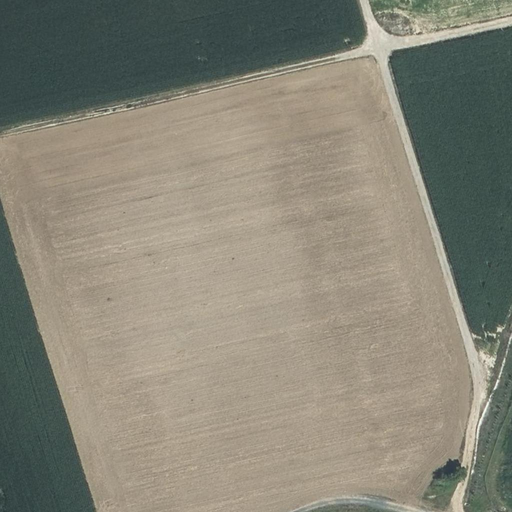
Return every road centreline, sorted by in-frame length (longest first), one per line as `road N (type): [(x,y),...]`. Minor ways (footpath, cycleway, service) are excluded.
road 1 (track): [(368,0),(473,365),(457,511)]
road 2 (track): [(511,11),(0,131)]
road 3 (track): [(289,511),(341,497),(411,511)]
